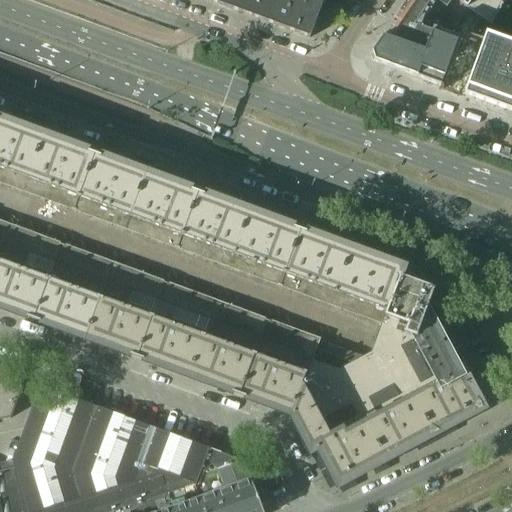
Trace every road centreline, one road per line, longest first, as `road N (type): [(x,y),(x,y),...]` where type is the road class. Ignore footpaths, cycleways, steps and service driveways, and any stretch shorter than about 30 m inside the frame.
road 1 (primary): [(0,86),(469,253),(511,252)]
road 2 (trunk): [(0,38),(199,113),(477,234)]
road 3 (residential): [(363,338),(0,206)]
road 4 (trunk): [(322,122),(0,6)]
road 5 (residential): [(309,511),(261,433),(43,356)]
road 6 (residential): [(511,146),(322,75)]
road 7 (trunk): [(511,190),(322,122)]
road 8 (residential): [(511,429),(348,511)]
road 9 (primary): [(259,52),(111,0)]
